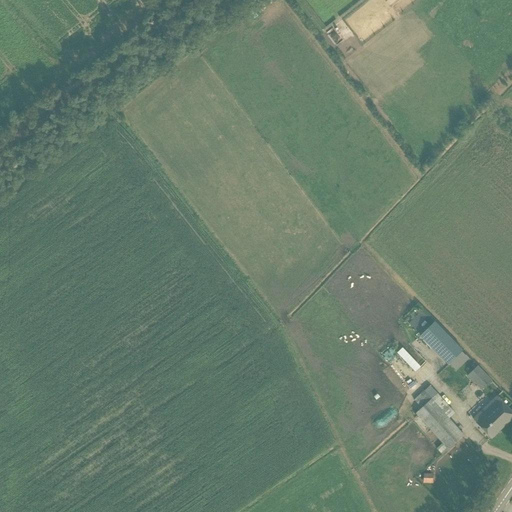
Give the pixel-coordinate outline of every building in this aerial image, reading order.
[(419,310),(409,322),(415,328),(425,316),(419,310)] [(462,351),(434,322),(419,336),(447,365),(462,351)] [(394,352),(412,371),(418,365),(400,347),(394,352)] [(481,390),(491,381),(477,367),(468,376),(481,390)] [(454,389),(464,399),(468,395),(459,385),(454,389)] [(415,414),(441,442),(442,443),(436,449),(442,455),(463,435),(448,419),(454,413),(429,387),(424,391),(413,400),(421,409),(415,414)] [(511,418),(511,412),(496,396),(473,419),(477,423),(476,424),(491,439),(511,418)] [(424,475),(423,483),(432,484),(432,475),(424,475)]
